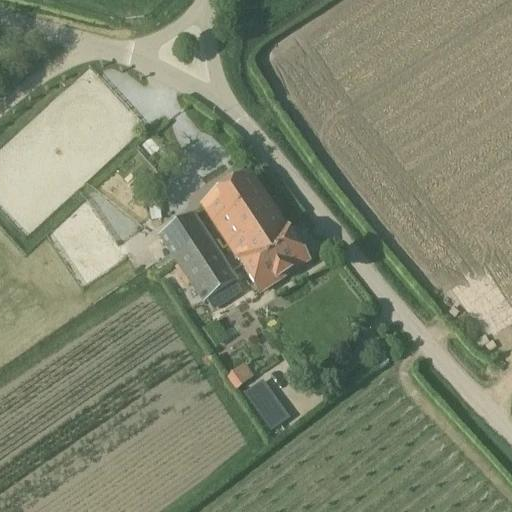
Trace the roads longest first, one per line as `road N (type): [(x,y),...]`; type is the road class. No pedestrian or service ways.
road 1 (unclassified): [(511,438),(220,98)]
road 2 (unclassified): [(0,121),(75,56),(100,50)]
